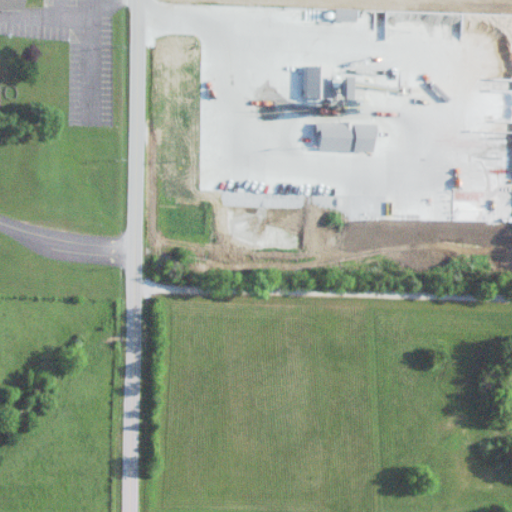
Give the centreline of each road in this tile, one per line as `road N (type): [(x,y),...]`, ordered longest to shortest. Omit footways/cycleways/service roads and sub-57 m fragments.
road 1 (secondary): [(128,511),(135,0)]
road 2 (residential): [(131,284),(310,280),(511,289)]
